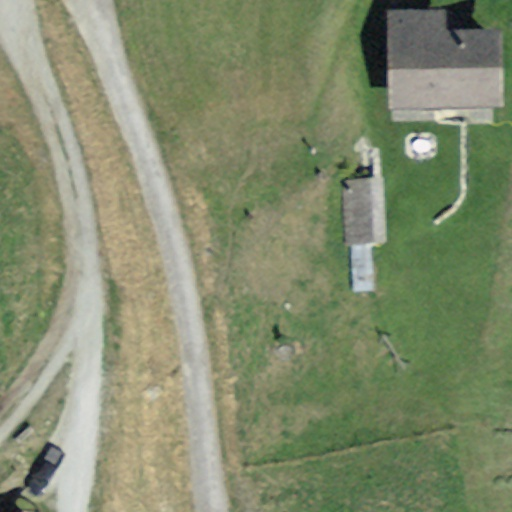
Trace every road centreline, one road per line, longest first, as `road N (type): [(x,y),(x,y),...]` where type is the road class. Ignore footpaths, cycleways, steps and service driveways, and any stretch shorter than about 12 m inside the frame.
road 1 (track): [(0,0),(64,134),(98,316),(82,511)]
road 2 (track): [(205,511),(187,331),(120,73),(83,0)]
road 3 (track): [(0,434),(98,316)]
